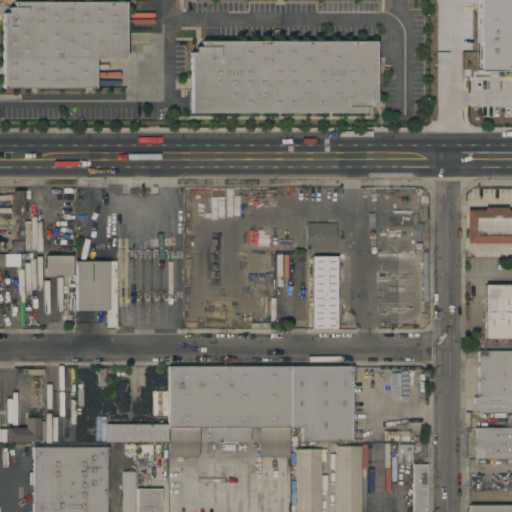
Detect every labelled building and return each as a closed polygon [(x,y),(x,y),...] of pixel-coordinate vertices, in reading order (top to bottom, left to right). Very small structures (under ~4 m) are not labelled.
[(124,2),(124,59),(94,59),(94,89),(1,89),(1,13),(6,13),(6,7),(12,7),(12,2),(124,2)] [(188,113),(188,53),(194,53),(194,47),(200,47),(200,41),(374,41),(374,102),(368,102),(368,107),(363,107),(363,113),(188,113)] [(12,215),(18,215),(17,234),(22,234),(22,191),(13,190),(12,215)] [(511,244),(465,244),(465,210),(483,210),(483,208),(506,208),(506,210),(511,210),(511,244)] [(334,223),(334,249),(305,249),(305,223),(334,223)] [(73,228),(73,245),(48,245),(48,240),(43,240),(43,228),(73,228)] [(274,250),(274,235),(304,234),(304,250),(274,250)] [(71,256),(71,275),(44,276),(44,256),(71,256)] [(335,329),(310,328),(310,256),(335,256),(335,329)] [(114,261),(115,327),(105,327),(105,311),(99,311),(75,311),(75,261),(101,261),(114,261)] [(511,285),(511,339),(483,339),(483,285),(511,285)] [(511,397),(476,397),(476,351),(511,351),(511,397)] [(265,366),(266,357),(236,357),(236,365),(265,366)] [(166,424),(166,367),(350,367),(350,442),(299,442),(299,428),(287,428),(287,457),(258,457),(258,429),(248,429),(248,442),(207,442),(207,429),(197,429),(197,457),(167,457),(167,429),(166,429),(166,424)] [(150,416),(165,415),(164,391),(150,391),(150,416)] [(511,413),(475,413),(473,413),(473,397),(476,397),(511,397),(511,413)] [(81,442),(74,442),(74,405),(82,405),(81,442)] [(511,428),(509,428),(509,424),(505,424),(505,416),(500,416),(500,418),(475,418),(475,413),(511,413),(511,428)] [(5,442),(5,428),(24,428),(24,418),(38,418),(38,421),(43,421),(43,437),(38,437),(38,442),(5,442)] [(93,441),(103,442),(104,422),(94,422),(93,441)] [(166,443),(105,443),(104,424),(166,424),(166,429),(166,443)] [(504,459),(473,459),(473,428),(509,428),(511,428),(511,464),(504,464),(504,459)] [(407,432),(388,431),(387,441),(407,441),(407,432)] [(395,464),(410,464),(410,445),(396,445),(395,464)] [(359,511),(334,511),(334,446),(359,446),(359,511)] [(104,447),(104,511),(31,511),(31,484),(27,484),(27,473),(31,473),(31,447),(104,447)] [(319,511),(294,511),(294,449),(319,449),(319,511)] [(426,511),(411,511),(411,464),(426,464),(426,511)] [(133,511),(120,511),(120,471),(133,471),(133,511)] [(160,489),(160,511),(135,511),(135,489),(160,489)]
